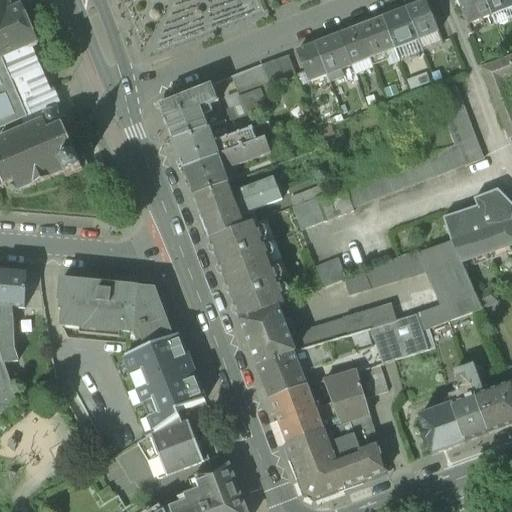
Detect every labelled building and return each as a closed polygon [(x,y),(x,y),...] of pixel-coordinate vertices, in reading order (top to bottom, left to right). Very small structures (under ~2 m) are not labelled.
[(483,21),(492,18),(485,0),(458,0),(469,27),(483,21)] [(511,0),(485,0),(492,18),(508,11),(511,9),(511,0)] [(0,6),(0,61),(4,60),(29,49),(32,50),(33,50),(37,48),(39,42),(36,37),(34,36),(25,18),(26,15),(23,9),(20,8),(11,12),(7,3),(0,6)] [(427,3),(407,11),(419,42),(439,34),(435,23),(433,16),(432,16),(427,3)] [(407,11),(383,20),(395,51),(419,42),(407,11)] [(511,19),(508,11),(492,18),(496,26),(511,19)] [(383,20),(359,30),(370,61),(395,51),(383,20)] [(486,29),(483,21),(469,27),(472,35),(486,29)] [(352,32),(340,37),(352,68),(370,61),(359,30),(352,32)] [(316,46),(329,77),(342,72),(352,68),(340,37),(316,46)] [(310,84),(329,77),(316,46),(298,54),(310,84)] [(29,49),(4,60),(21,106),(25,105),(34,127),(41,124),(41,122),(42,122),(45,115),(52,112),(59,114),(60,116),(61,115),(33,50),(32,50),(29,49)] [(288,57),(262,67),(271,90),(297,79),(288,57)] [(482,70),(489,87),(504,81),(511,78),(511,58),(510,59),(482,70)] [(29,129),(34,127),(25,105),(21,106),(4,60),(0,61),(0,128),(10,124),(9,122),(21,116),(26,129),(29,128),(29,129)] [(234,79),(249,117),(278,106),(271,90),(262,67),(234,79)] [(345,78),(342,72),(329,77),(331,84),(345,78)] [(511,127),(511,101),(504,81),(489,87),(506,130),(511,127)] [(213,87),(196,94),(205,118),(213,114),(211,107),(219,104),(213,87)] [(346,189),(354,211),(467,168),(486,161),(457,88),(436,96),(445,121),(455,147),(428,158),(400,169),(346,189)] [(209,130),(205,118),(196,94),(163,107),(161,110),(174,144),(209,130)] [(21,194),(21,195),(23,194),(23,193),(35,188),(38,187),(37,186),(49,181),(49,182),(52,181),(51,180),(63,175),(64,176),(65,175),(66,179),(84,171),(83,170),(87,168),(87,169),(89,168),(82,152),(80,153),(81,154),(77,156),(64,126),(68,125),(69,126),(70,125),(65,112),(63,113),(64,114),(61,115),(60,116),(59,114),(52,112),(45,115),(42,122),(41,122),(41,124),(34,127),(29,129),(29,128),(26,129),(27,130),(15,135),(14,134),(12,135),(12,136),(0,141),(0,140),(0,139),(0,149),(2,153),(0,153),(0,189),(4,188),(4,189),(5,188),(5,189),(8,188),(7,187),(15,184),(19,194),(21,194)] [(423,147),(428,158),(455,147),(445,121),(420,130),(426,145),(426,146),(423,147)] [(226,124),(209,130),(215,144),(231,138),(226,124)] [(270,124),(253,130),(259,144),(266,142),(275,139),(270,124)] [(317,132),(324,150),(337,145),(330,127),(318,132),(317,132)] [(184,172),(221,158),(215,144),(209,130),(174,144),(184,172)] [(253,130),(231,138),(215,144),(221,158),(259,144),(253,130)] [(292,142),(289,134),(275,139),(266,142),(271,155),(293,147),(292,142)] [(259,144),(221,158),(225,173),(271,155),(266,142),(259,144)] [(230,185),(225,173),(221,158),(184,172),(194,198),(230,185)] [(274,180),(234,195),(238,206),(279,191),(274,180)] [(202,220),(238,206),(234,195),(230,185),(194,198),(202,220)] [(326,224),(326,225),(327,224),(355,213),(354,211),(346,189),(341,192),(331,195),(318,200),(318,201),(320,207),(326,224)] [(279,191),(238,206),(242,217),(283,202),(279,191)] [(444,220),(452,243),(453,243),(462,265),(511,248),(511,206),(499,193),(475,201),(478,209),(444,220)] [(294,211),(303,233),(326,224),(320,207),(318,201),(294,211)] [(246,227),(242,217),(238,206),(202,220),(210,241),(246,227)] [(213,248),(241,323),(279,308),(287,306),(284,299),(286,299),(281,288),(285,286),(282,280),(279,281),(274,270),(273,270),(269,259),(270,259),(266,248),(270,246),(267,240),(263,241),(259,230),(258,230),(256,224),(246,227),(210,241),(210,242),(213,248)] [(476,298),(462,265),(453,243),(452,243),(420,254),(429,274),(443,307),(449,324),(482,312),(481,311),(476,298)] [(399,262),(365,275),(371,291),(429,274),(420,254),(399,262)] [(317,269),(324,290),(347,281),(340,260),(317,269)] [(27,310),(29,275),(0,271),(0,307),(11,309),(27,310)] [(38,276),(29,275),(27,310),(46,311),(43,295),(41,277),(42,276),(38,276)] [(350,296),(371,291),(365,275),(345,283),(350,296)] [(133,335),(133,334),(138,290),(138,289),(62,282),(60,302),(63,302),(62,311),(64,311),(62,328),(133,335)] [(156,292),(138,290),(133,334),(140,331),(147,350),(174,340),(156,292)] [(476,298),(481,311),(498,304),(492,291),(476,298)] [(11,314),(11,309),(0,307),(0,346),(0,351),(4,360),(6,366),(19,363),(15,350),(13,314),(11,314)] [(443,307),(417,317),(423,333),(430,331),(449,324),(443,307)] [(241,323),(258,368),(294,354),(296,354),(290,338),(279,308),(241,323)] [(391,308),(343,322),(349,339),(368,333),(372,332),(396,325),(396,324),(391,308)] [(429,352),(423,333),(417,317),(396,324),(396,325),(372,332),(383,366),(394,363),(429,352)] [(347,339),(349,339),(343,322),(290,338),(296,354),(347,339)] [(435,350),(430,331),(423,333),(429,352),(435,350)] [(373,349),(368,333),(349,339),(347,339),(350,354),(324,362),(325,367),(358,356),(357,354),(373,349)] [(174,340),(147,350),(126,359),(155,435),(181,420),(178,414),(205,403),(194,374),(192,375),(188,366),(191,365),(180,338),(174,340)] [(296,354),(294,354),(302,374),(325,367),(324,362),(350,354),(347,339),(296,354)] [(307,388),(302,374),(294,354),(258,368),(266,388),(271,402),(307,388)] [(0,361),(0,409),(2,417),(19,403),(6,366),(4,360),(0,361)] [(472,388),(476,398),(484,395),(474,367),(466,370),(472,388)] [(456,374),(461,392),(472,388),(466,370),(456,374)] [(332,404),(341,426),(370,416),(358,374),(357,373),(324,383),(332,404)] [(360,381),(366,401),(389,393),(383,374),(360,381)] [(511,384),(484,395),(476,398),(489,437),(511,428),(511,384)] [(271,402),(288,446),(324,433),(316,410),(308,389),(307,388),(271,402)] [(462,393),(465,402),(476,398),(472,388),(461,392),(462,393)] [(449,398),(452,407),(453,406),(465,402),(462,393),(449,398)] [(489,437),(476,398),(465,402),(453,406),(466,445),(489,437)] [(332,404),(316,410),(324,433),(341,426),(332,404)] [(433,457),(466,445),(453,406),(452,407),(420,418),(422,425),(418,426),(427,452),(431,450),(433,457)] [(341,426),(324,433),(345,489),(387,473),(379,447),(359,454),(360,457),(345,463),(341,454),(377,440),(370,416),(341,426)] [(183,426),(181,420),(155,435),(151,438),(167,478),(204,464),(210,462),(206,450),(200,452),(193,434),(199,432),(195,421),(189,423),(183,426)] [(315,500),(345,489),(324,433),(288,446),(307,496),(315,500)] [(167,478),(151,438),(138,445),(159,481),(167,478)] [(379,447),(377,440),(341,454),(345,463),(360,457),(359,454),(379,447)] [(247,511),(232,471),(228,472),(226,468),(196,480),(197,482),(200,492),(194,494),(185,498),(187,503),(181,506),(165,511),(247,511)] [(200,492),(197,482),(190,484),(194,494),(200,492)] [(187,503),(185,498),(178,500),(181,506),(187,503)]
